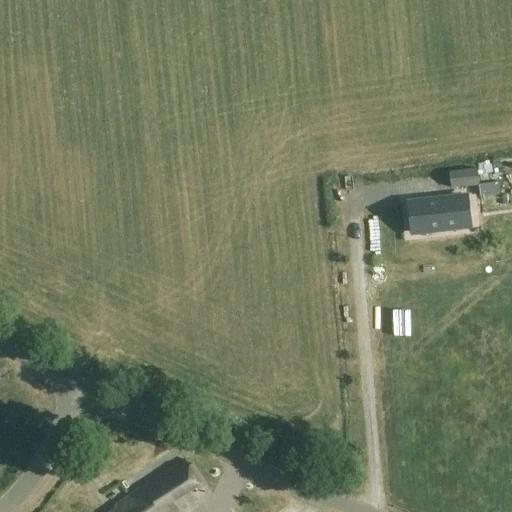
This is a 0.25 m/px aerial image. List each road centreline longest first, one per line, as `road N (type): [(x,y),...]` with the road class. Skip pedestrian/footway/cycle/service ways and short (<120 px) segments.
road 1 (unclassified): [(366,511),(77,380)]
road 2 (unclassified): [(0,508),(31,472),(77,380)]
